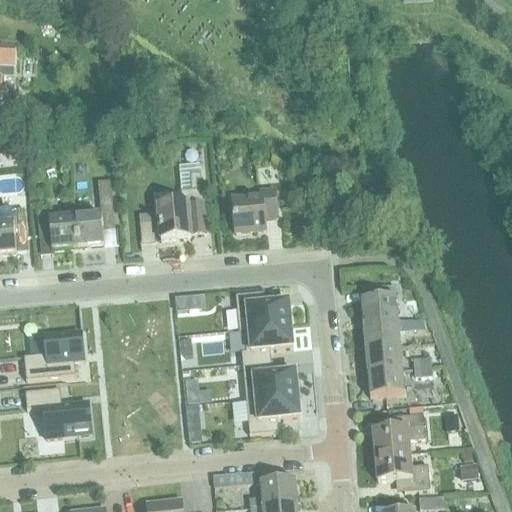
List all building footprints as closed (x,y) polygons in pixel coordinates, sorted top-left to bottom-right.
[(0,110),(20,112),(21,97),(10,96),(10,91),(16,92),(18,63),(0,62),(0,110)] [(101,219),(77,222),(79,252),(104,250),(103,236),(115,235),(110,186),(99,187),(101,219)] [(191,240),(205,239),(201,194),(181,196),(183,209),(158,211),(161,245),(191,243),(191,240)] [(264,224),(277,223),(274,195),(260,196),(260,202),(232,204),(235,239),(265,236),(264,224)] [(79,252),(77,222),(51,224),(50,211),(37,212),(39,241),(51,240),(52,254),(79,252)] [(0,258),(16,257),(16,256),(28,255),(27,242),(24,213),(12,214),(12,216),(0,216),(0,258)] [(361,306),(363,329),(398,326),(395,290),(371,292),(372,305),(361,306)] [(265,297),(236,300),(239,335),(291,330),(289,307),(266,309),(265,297)] [(363,329),(365,354),(400,351),(399,336),(426,333),(423,324),(398,326),(363,329)] [(291,330),(239,335),(239,336),(244,335),(246,356),(242,356),(243,370),(272,367),(271,355),(294,353),(291,330)] [(46,358),(24,360),(26,383),(76,378),(75,365),(84,364),(81,336),(44,339),(46,358)] [(365,354),(367,378),(402,374),(400,351),(365,354)] [(431,362),(413,364),(415,383),(433,381),(431,362)] [(272,367),(243,370),(246,405),(298,399),(296,376),(273,379),(272,367)] [(402,374),(367,378),(369,403),(405,400),(402,374)] [(60,393),(25,396),(27,414),(43,412),(46,442),(91,438),(88,406),(62,409),(60,393)] [(298,399),(246,405),(250,440),(279,437),(277,425),(300,422),(298,399)] [(373,438),(375,462),(410,458),(409,447),(426,445),(423,419),(397,422),(398,436),(373,438)] [(458,419),(445,420),(446,435),(459,434),(458,419)] [(410,458),(375,462),(378,488),(403,485),(404,498),(431,496),(429,470),(412,472),(410,458)] [(477,468),(460,470),(461,485),(478,483),(477,468)] [(213,480),(214,492),(244,489),(243,478),(213,480)] [(248,506),(248,511),(276,511),(297,510),(295,486),(260,489),(262,505),(248,506)]
